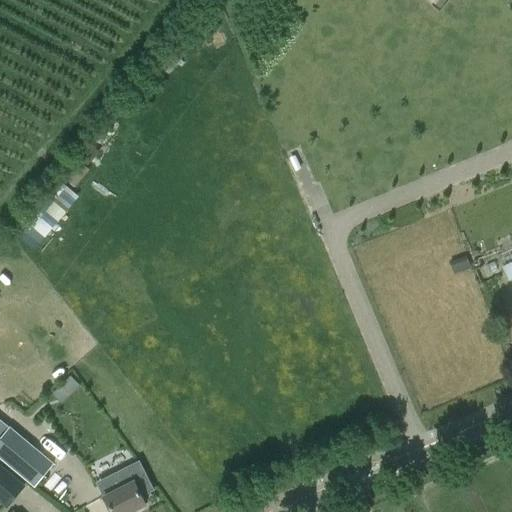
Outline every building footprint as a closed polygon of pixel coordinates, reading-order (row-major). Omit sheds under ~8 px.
[(53,183),(10,235),(32,254),(75,202),(53,183)] [(454,275),(463,271),(471,268),(466,256),(457,260),(449,262),(454,275)] [(511,262),(503,264),(508,280),(511,278),(511,262)] [(9,428),(0,439),(0,456),(36,487),(53,465),(9,428)] [(1,462),(1,463),(0,462),(0,498),(7,506),(26,487),(1,462)] [(135,481),(132,483),(125,469),(113,475),(120,489),(106,496),(113,511),(131,511),(147,504),(135,481)]
